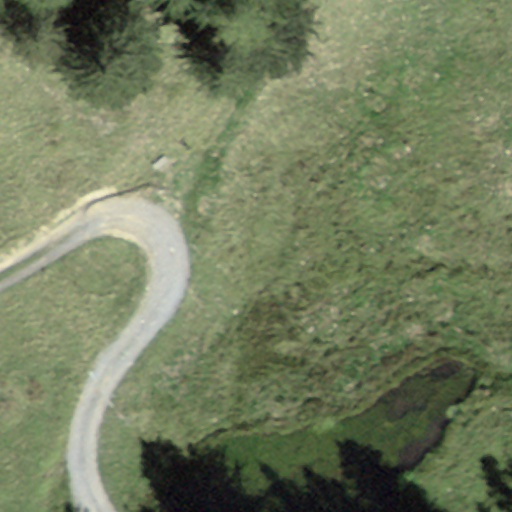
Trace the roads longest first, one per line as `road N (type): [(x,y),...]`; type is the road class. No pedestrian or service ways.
road 1 (track): [(86,487),(85,428),(95,399),(165,281),(153,224)]
road 2 (track): [(153,224),(116,214),(0,274)]
